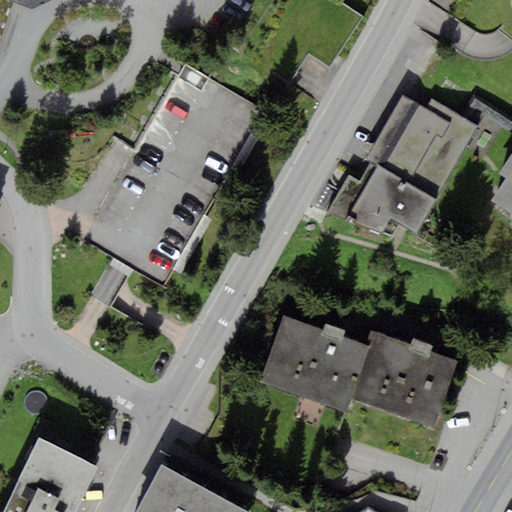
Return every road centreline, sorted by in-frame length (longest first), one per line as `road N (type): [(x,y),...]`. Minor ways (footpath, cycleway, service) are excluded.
road 1 (residential): [(400,0),(162,417)]
road 2 (residential): [(0,172),(26,221),(29,321),(39,340),(162,417)]
road 3 (track): [(150,440),(278,511)]
